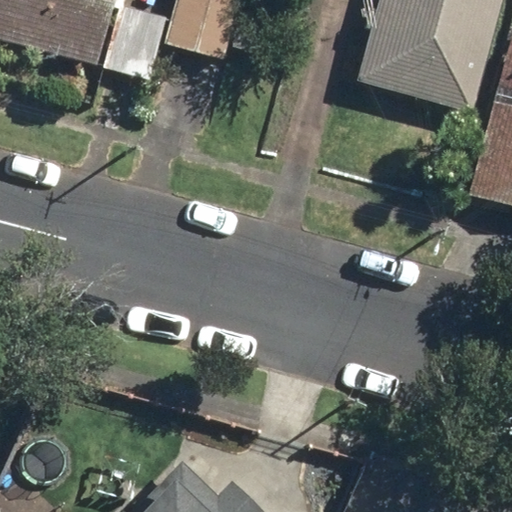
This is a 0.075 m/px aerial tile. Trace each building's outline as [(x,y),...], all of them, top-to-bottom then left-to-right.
[(0,0),(0,45),(141,82),(158,19),(108,6),(109,0),(0,0)] [(233,0),(171,0),(159,48),(217,63),(233,0)] [(495,0),(375,0),(352,89),(465,118),(495,0)] [(511,39),(498,36),(457,195),(511,209),(511,39)] [(251,511),(223,484),(206,500),(170,465),(123,511),(251,511)]
